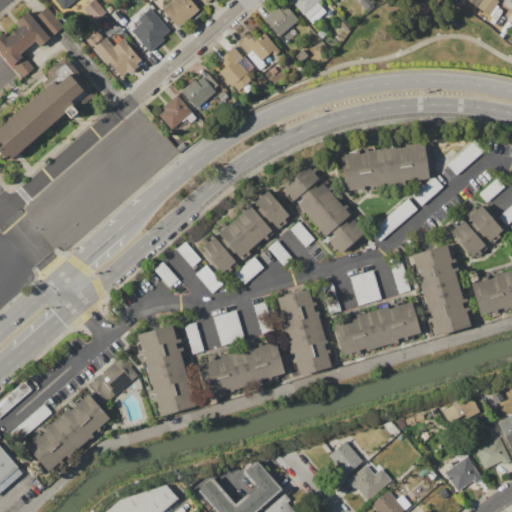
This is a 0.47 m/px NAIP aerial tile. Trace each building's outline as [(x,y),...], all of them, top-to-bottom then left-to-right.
[(75,0),(64,10),(54,0),(75,0)] [(91,0),(95,0),(106,12),(95,22),(83,8),(91,0)] [(178,28),(162,11),(173,0),(190,0),(198,8),(178,28)] [(321,0),(318,3),(326,11),(312,24),(290,0),(321,0)] [(495,0),(498,2),(487,16),(466,0),(495,0)] [(264,20),(285,3),(298,20),(291,26),(296,33),(284,44),(264,20)] [(46,7),(63,26),(51,37),(34,18),(46,7)] [(27,12),(49,39),(40,47),(35,41),(20,53),(22,56),(23,55),(34,68),(21,79),(0,54),(0,36),(3,34),(7,37),(20,26),(16,21),(27,12)] [(154,17),(168,32),(162,38),(164,40),(150,52),(134,35),(154,17)] [(264,33),(280,51),(273,57),(270,53),(261,60),(265,65),(259,70),(246,55),(247,55),(237,44),(248,34),(251,37),(256,32),(260,36),(264,33)] [(123,38),(127,43),(126,43),(141,60),(136,64),(138,66),(129,74),(127,72),(118,79),(92,49),(106,37),(109,41),(115,36),(117,34),(121,39),(123,38)] [(233,47),(253,69),(246,75),(250,80),(238,91),(232,85),(231,86),(212,65),(233,47)] [(0,153),(0,127),(44,90),(40,85),(50,76),(46,72),(57,62),(57,63),(65,56),(85,80),(83,82),(95,96),(79,109),(76,105),(73,107),(77,112),(68,119),(64,115),(11,160),(7,156),(4,158),(0,153)] [(181,92),(194,80),(196,82),(202,77),(202,78),(207,73),(218,85),(213,89),(215,91),(195,108),(181,92)] [(176,95),(192,112),(171,130),(158,115),(164,110),(162,107),(176,95)] [(432,142),(436,169),(427,170),(429,179),(405,182),(405,185),(388,187),(388,185),(373,187),(373,188),(361,190),(360,189),(345,191),(340,155),(355,153),(355,150),(358,150),(359,154),(364,153),(363,149),(367,148),(368,151),(395,146),(395,144),(399,144),(399,148),(405,147),(405,143),(408,143),(409,145),(423,143),(432,142)] [(307,165),(349,215),(344,219),(348,223),(353,219),(364,233),(340,253),(336,249),(332,252),(325,244),(334,236),(330,232),(321,239),(314,231),(318,228),(305,212),(300,216),(294,208),(303,200),(299,196),(293,200),(291,202),(284,194),(287,191),(282,186),(307,165)] [(268,190),(289,215),(284,220),(287,223),(279,230),(276,227),(271,231),(274,235),(267,241),(263,237),(247,251),(251,255),(243,261),(239,257),(235,261),(237,264),(231,270),(228,267),(220,274),(199,249),(205,243),(204,241),(212,235),(213,237),(218,233),(216,230),(222,226),(221,225),(224,223),(226,226),(255,202),(252,199),(258,194),(260,192),(263,195),(268,190)] [(481,206),(502,231),(497,234),(501,238),(493,245),(489,241),(489,242),(465,214),(474,207),(476,210),(481,206)] [(461,218),(463,221),(488,250),(480,257),(476,252),(471,257),(450,231),(454,228),(452,224),(455,221),(456,222),(461,218)] [(447,244),(451,259),(454,258),(455,261),(450,263),(451,269),(457,267),(458,270),(454,272),(463,299),(466,298),(467,302),(462,303),(463,308),(469,307),(470,310),(466,311),(471,325),(436,336),(424,296),(420,297),(415,280),(418,278),(411,255),(447,244)] [(511,305),(479,315),(471,284),(484,280),(483,277),(487,276),(488,279),(493,278),(492,274),(496,273),(496,275),(511,270),(511,305)] [(330,367),(299,376),(293,353),(287,355),(278,322),(284,321),(277,298),(308,289),(312,302),(315,301),(316,305),(312,306),(314,312),(318,311),(319,314),(317,315),(324,340),(326,340),(327,343),(324,344),(326,350),(329,349),(329,352),(326,353),(330,367)] [(411,301),(420,332),(342,355),(334,324),(347,320),(346,317),(350,316),(351,319),(356,318),(355,314),(359,313),(359,315),(385,307),(384,305),(388,304),(389,308),(395,306),(394,303),(397,302),(398,305),(411,301)] [(194,406),(158,416),(154,402),(152,402),(149,390),(151,390),(143,362),(141,363),(137,350),(140,350),(136,334),(172,325),(176,339),(179,338),(180,342),(176,343),(178,349),(181,348),(182,351),(181,352),(188,377),(190,377),(191,380),(187,381),(189,387),(192,386),(193,390),(190,390),(194,406)] [(275,341),(284,373),(270,377),(271,380),(213,397),(212,393),(206,395),(197,364),(210,360),(210,357),(213,356),(214,360),(220,358),(219,354),(222,353),(223,355),(248,347),(248,345),(251,344),(252,348),(258,346),(257,343),(261,342),(261,345),(275,341)] [(121,357),(130,368),(131,367),(138,375),(109,400),(93,381),(121,357)] [(0,413),(31,391),(24,382),(0,399),(0,423),(1,422),(0,420),(0,413)] [(88,394),(110,418),(103,424),(104,425),(97,432),(95,429),(90,433),(93,436),(86,442),(85,441),(50,473),(27,447),(37,438),(35,436),(38,433),(40,436),(45,432),(42,429),(45,427),(46,428),(66,410),(65,409),(68,407),(70,410),(75,406),(72,403),(75,401),(77,403),(88,394)] [(442,410),(472,396),(480,413),(470,418),(467,414),(448,423),(442,410)] [(511,454),(496,422),(511,414),(511,454)] [(498,436),(511,462),(503,465),(501,462),(484,470),(473,448),(498,436)] [(344,441),(362,461),(344,477),(326,457),(344,441)] [(0,446),(18,466),(0,482),(0,446)] [(466,456),(482,479),(475,484),(473,481),(457,492),(444,472),(466,456)] [(215,511),(197,491),(212,478),(236,504),(255,488),(241,472),(250,464),(251,465),(256,461),(281,489),(254,511),(215,511)] [(365,465),(374,475),(381,469),(390,480),(366,501),(354,487),(352,488),(347,481),(365,465)] [(162,511),(104,511),(120,499),(167,484),(178,498),(162,511)] [(387,490),(405,510),(402,511),(374,511),(369,506),(387,490)] [(263,511),(284,494),(290,500),(287,503),(293,510),(296,508),(299,511),(263,511)]
